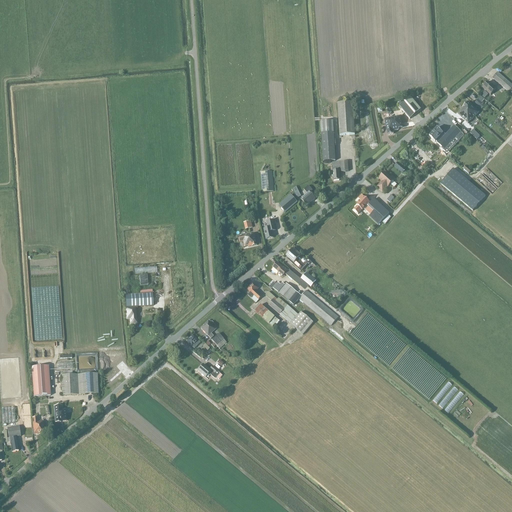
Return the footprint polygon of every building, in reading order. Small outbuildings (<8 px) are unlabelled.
[(511,93),(511,92),(511,84),(497,72),(493,78),(509,92),(511,93)] [(483,88),(491,95),(496,90),(488,82),(483,88)] [(421,110),(410,97),(399,106),(410,119),(421,110)] [(469,111),(475,117),(479,113),(468,102),(463,108),(468,113),(469,111)] [(353,103),(338,104),(340,136),(355,135),(353,103)] [(463,108),(458,114),(468,124),(475,117),(469,111),(468,113),(463,108)] [(403,128),(400,116),(392,118),(395,131),(399,130),(399,129),(403,128)] [(392,118),(385,119),(388,135),(387,135),(394,134),(393,134),(393,131),(395,131),(392,118)] [(335,161),(334,133),(333,121),(321,122),(323,162),(335,161)] [(435,129),(429,136),(435,142),(436,141),(438,144),(440,141),(446,147),(461,132),(454,126),(446,135),(440,129),(438,131),(435,129)] [(339,172),(341,172),(348,172),(348,162),(332,163),(333,173),(331,173),(332,177),(333,176),(334,180),(340,180),(339,172)] [(398,163),(395,167),(403,174),(406,170),(398,163)] [(486,196),(453,169),(440,184),(473,211),(486,196)] [(273,192),(272,171),(261,172),(263,192),(273,192)] [(382,182),(377,187),(383,192),(387,187),(388,187),(394,181),(385,173),(379,179),(382,182)] [(304,190),(307,194),(301,199),(306,205),(311,201),(312,202),(315,199),(310,193),(312,191),(308,186),(304,190)] [(264,209),(275,209),(275,194),(264,194),(264,209)] [(279,206),(285,213),(298,203),(291,195),(279,206)] [(357,206),(354,210),(358,214),(362,210),(362,211),(370,203),(362,195),(358,199),(360,200),(358,202),(359,203),(357,205),(357,206)] [(374,199),(368,206),(374,212),(369,217),(378,226),(389,214),(374,199)] [(273,238),(272,232),(275,231),(273,221),(267,222),(268,228),(264,229),(266,239),(273,238)] [(254,233),(238,237),(240,242),(243,242),(244,247),(248,246),(248,247),(252,246),(252,247),(257,245),(254,233)] [(291,253),(286,258),(300,271),(308,262),(310,264),(311,262),(308,259),(306,261),(301,256),(298,254),(299,253),(293,248),(290,252),(291,253)] [(273,268),(279,273),(278,274),(282,278),(287,272),(283,268),(277,263),(273,268)] [(305,291),(306,290),(309,287),(289,270),(286,275),(305,291)] [(306,273),(301,279),(310,287),(316,281),(306,273)] [(247,289),(250,293),(248,295),(256,303),(262,297),(256,292),(259,288),(253,283),(247,289)] [(297,292),(297,293),(286,284),(285,285),(283,283),(280,285),(278,283),(274,287),(277,289),(276,290),(279,293),(293,305),(301,295),(297,292)] [(306,290),(305,291),(299,299),(331,326),(338,317),(306,290)] [(313,323),(301,312),(298,315),(295,312),(287,306),(287,305),(278,298),(277,299),(275,298),(268,292),(265,295),(272,301),(269,305),(285,319),(290,323),(303,335),(313,323)] [(138,319),(137,307),(154,306),(153,294),(125,296),(126,308),(127,320),(130,319),(131,324),(137,323),(137,319),(138,319)] [(275,328),(279,323),(279,322),(280,321),(275,317),(261,305),(255,311),(269,324),(275,328)] [(211,334),(212,333),(216,329),(214,327),(216,326),(212,322),(211,322),(209,321),(201,328),(211,339),(214,336),(211,334)] [(226,343),(223,339),(224,339),(219,334),(212,340),(219,349),(226,343)] [(200,343),(193,335),(187,341),(194,349),(200,343)] [(215,379),(220,374),(217,371),(212,367),(209,370),(203,365),(198,371),(205,377),(209,373),(212,376),(215,379)] [(53,397),(52,395),(51,395),(49,366),(32,367),(34,397),(51,396),(51,397),(53,397)] [(72,375),(72,371),(67,371),(67,373),(63,373),(63,375),(61,375),(62,396),(98,394),(97,374),(72,375)] [(61,406),(54,406),(55,423),(60,422),(60,421),(66,421),(65,410),(61,410),(61,406)] [(16,423),(14,408),(2,408),(3,424),(16,423)] [(33,430),(33,434),(45,434),(44,421),(38,422),(38,418),(33,418),(33,430)] [(19,451),(17,438),(16,438),(16,437),(21,436),(19,426),(7,428),(9,435),(8,435),(8,439),(10,438),(12,452),(19,451)]
